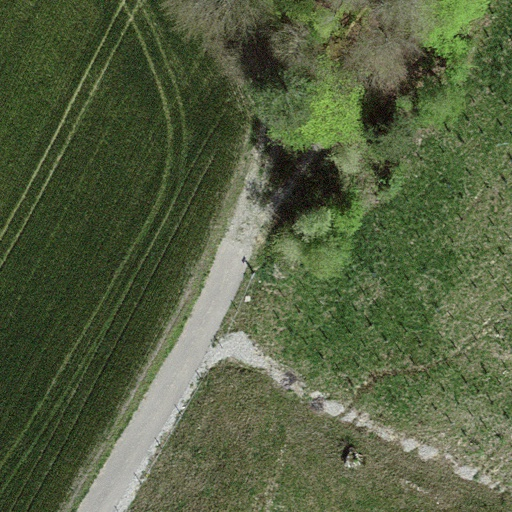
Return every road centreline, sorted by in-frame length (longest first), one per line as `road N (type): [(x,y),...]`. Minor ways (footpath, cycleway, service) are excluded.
road 1 (track): [(0,460),(92,319),(277,96)]
road 2 (track): [(442,0),(417,48),(266,234),(249,236),(241,219),(277,96)]
